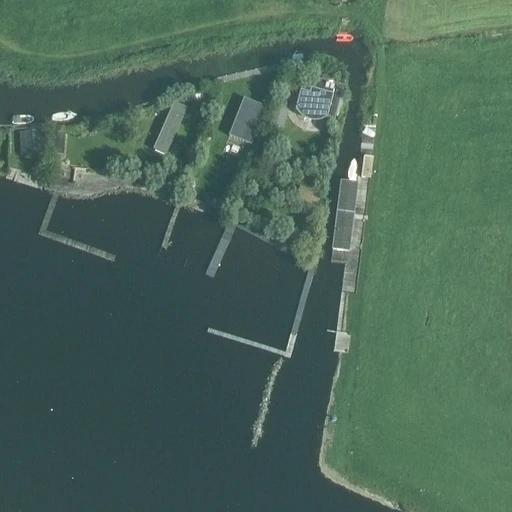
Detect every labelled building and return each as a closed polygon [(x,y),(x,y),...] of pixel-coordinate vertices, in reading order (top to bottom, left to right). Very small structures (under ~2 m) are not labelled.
[(299,87),(294,109),(295,112),(298,114),(301,117),(304,118),(306,119),(308,120),(310,120),(312,120),(314,120),(317,120),(320,120),(322,119),(326,117),(326,116),(335,118),(342,87),(312,79),(309,90),(299,87)] [(243,100),(228,136),(249,144),(263,108),(243,100)] [(185,110),(172,104),(151,151),(164,157),(185,110)] [(272,107),(267,125),(282,128),(286,111),(272,107)] [(177,131),(173,153),(185,155),(189,133),(177,131)] [(8,133),(8,157),(31,157),(31,134),(8,133)] [(52,133),(51,151),(62,151),(63,133),(52,133)] [(364,158),(361,180),(371,181),(373,159),(364,158)] [(342,183),(334,254),(350,256),(358,185),(342,183)] [(300,188),(295,204),(315,210),(319,194),(300,188)]
